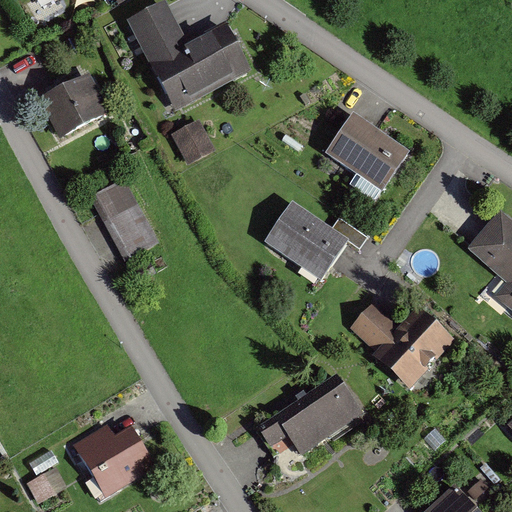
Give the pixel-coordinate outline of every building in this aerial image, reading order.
[(164,3),(126,23),(174,112),(251,71),(226,24),(187,45),(164,3)] [(39,100),(61,139),(105,114),(96,98),(101,96),(88,73),(39,100)] [(353,113),(325,153),(357,175),(351,184),(376,202),(411,153),(353,113)] [(171,137),(188,167),(215,152),(198,122),(171,137)] [(96,196),(131,260),(159,245),(125,181),(96,196)] [(332,230),(292,203),(265,242),(322,281),(349,241),(332,230)] [(511,219),(502,211),(468,248),(509,284),(496,298),(511,311),(511,219)] [(340,219),(332,230),(349,241),(362,250),(369,240),(340,219)] [(351,329),(377,352),(373,356),(412,391),(456,341),(418,307),(399,329),(373,305),(351,329)] [(364,415),(338,376),(307,397),(304,392),(295,398),(299,402),(256,431),(270,451),(289,438),(301,457),(331,437),(335,442),(364,422),(361,417),(364,415)] [(74,446),(106,500),(156,469),(131,427),(114,437),(108,426),(74,446)] [(26,484),(38,505),(67,489),(56,468),(26,484)] [(481,497),(491,489),(482,480),(473,488),(481,497)] [(479,511),(456,486),(427,511),(479,511)]
